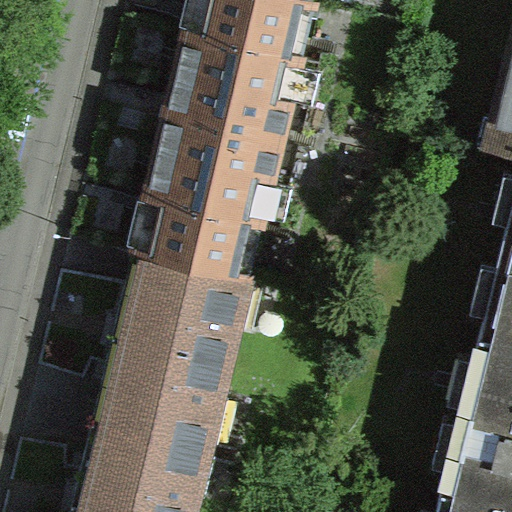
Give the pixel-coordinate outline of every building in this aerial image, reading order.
[(187,17),(185,23),(300,51),(300,50),(311,0),(186,0),(182,16),(187,17)] [(153,157),(146,187),(261,215),(300,51),(185,23),(153,157)] [(511,49),(490,142),(511,147),(511,49)] [(260,216),(261,215),(146,187),(144,194),(140,193),(137,207),(130,234),(134,235),(132,244),(246,271),(260,216)] [(511,195),(481,323),(511,330),(511,195)] [(102,374),(92,413),(206,440),(207,434),(195,431),(205,389),(217,392),(235,320),(222,317),(232,275),(245,278),(246,272),(246,271),(132,244),(102,374)] [(511,511),(511,330),(481,323),(438,495),(507,511),(511,511)] [(204,447),(206,440),(92,413),(68,511),(188,511),(194,488),(181,485),(191,444),(204,447)] [(507,511),(438,495),(433,511),(507,511)]
